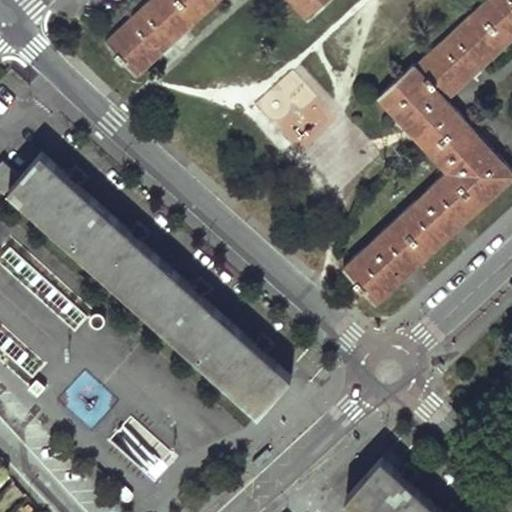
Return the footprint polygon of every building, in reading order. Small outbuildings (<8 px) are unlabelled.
[(147,0),(103,41),(134,75),(151,61),(174,40),(201,15),(216,0),(283,0),(293,10),(304,22),(327,0),(147,0)] [(445,171),(341,268),(376,305),(396,287),(488,203),(511,178),(511,172),(490,149),(446,101),(487,65),(511,40),(511,0),(487,0),(416,67),(412,62),(375,97),(402,126),(445,171)] [(317,126),(309,77),(270,84),(280,142),(312,137),(310,127),(317,126)] [(19,176),(11,186),(258,412),(292,374),(272,358),(206,299),(134,234),(73,180),(52,160),(42,151),(21,174),(19,176)] [(4,159),(0,162),(0,186),(5,191),(11,186),(19,176),(21,174),(4,159)] [(0,264),(75,331),(93,310),(46,268),(36,260),(10,236),(0,247),(0,264)] [(104,311),(103,310),(100,309),(97,308),(94,309),(93,310),(91,313),(91,315),(92,319),(93,321),(94,322),(97,323),(100,323),(102,322),(104,320),(105,317),(105,314),(104,311)] [(35,375),(38,372),(46,363),(0,321),(0,359),(28,384),(33,377),(35,375)] [(382,457),(346,498),(361,511),(444,511),(402,475),(382,457)]
